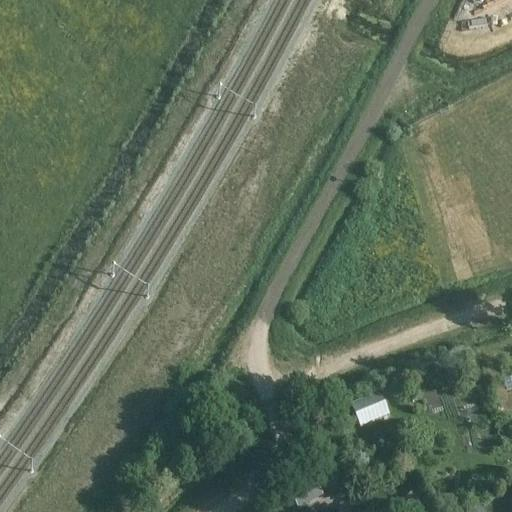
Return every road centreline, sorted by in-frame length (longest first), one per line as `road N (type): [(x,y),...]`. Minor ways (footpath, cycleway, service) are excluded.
road 1 (unclassified): [(220,511),(277,466),(281,431),(258,362),(263,316),(429,0)]
road 2 (track): [(269,396),(370,349),(511,303)]
